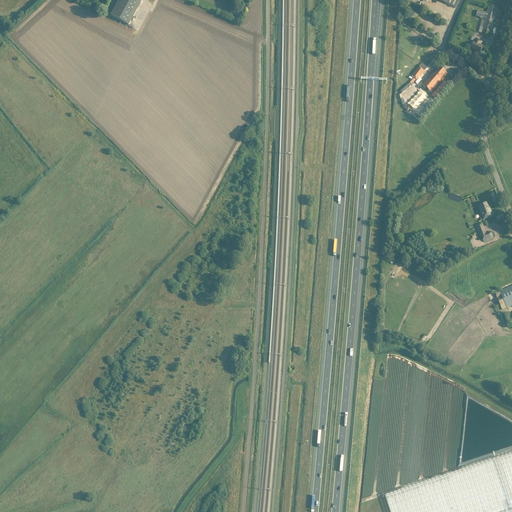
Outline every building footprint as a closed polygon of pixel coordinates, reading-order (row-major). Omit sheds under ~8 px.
[(119,0),(111,16),(128,26),(142,0),(119,0)] [(437,0),(455,8),(459,0),(437,0)] [(406,17),(412,22),(422,10),(416,5),(406,17)] [(490,36),(497,9),(488,7),(485,19),(483,19),(483,20),(481,20),(478,33),(490,36)] [(485,19),(486,13),(478,10),(476,17),(480,18),(480,19),(483,20),(483,19),(485,19)] [(424,12),(419,19),(424,22),(429,16),(424,12)] [(481,43),(476,40),(471,48),(480,53),(483,48),(480,46),(481,43)] [(422,63),(411,76),(417,81),(427,68),(422,63)] [(434,99),(452,78),(440,67),(434,74),(433,73),(422,86),(431,93),(429,95),(434,99)] [(492,216),(490,209),(489,210),(486,203),(478,206),(481,212),(480,213),(483,220),(492,216)] [(482,236),(484,242),(493,238),(491,232),(487,233),(487,234),(485,235),(482,227),(483,227),(481,223),(475,226),(480,237),(482,236)] [(502,310),(511,305),(511,286),(499,292),(499,291),(494,292),(502,310)] [(511,511),(511,453),(499,458),(385,496),(390,511),(511,511)]
